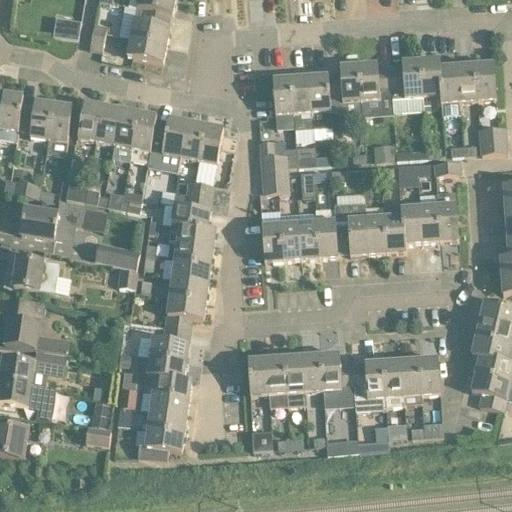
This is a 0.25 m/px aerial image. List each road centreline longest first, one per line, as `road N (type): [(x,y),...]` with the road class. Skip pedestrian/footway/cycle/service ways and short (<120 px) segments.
road 1 (residential): [(208,106),(214,42),(506,24)]
road 2 (residential): [(233,330),(229,277),(247,128),(238,112),(208,106)]
road 3 (residential): [(459,300),(356,306),(340,322),(233,330)]
road 4 (residential): [(208,106),(78,82),(44,62),(0,54)]
road 5 (residential): [(459,300),(479,285),(470,170)]
